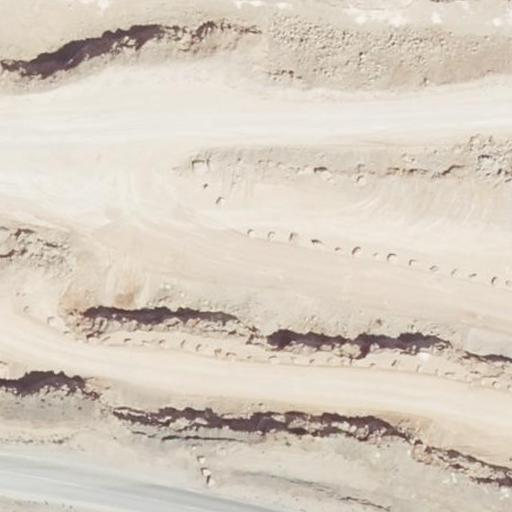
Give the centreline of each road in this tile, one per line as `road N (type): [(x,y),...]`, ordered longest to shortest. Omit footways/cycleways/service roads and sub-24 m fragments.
road 1 (track): [(0,145),(401,78),(511,70)]
road 2 (track): [(0,316),(77,326),(511,326)]
road 3 (track): [(25,145),(111,198),(183,225),(278,236),(511,233)]
